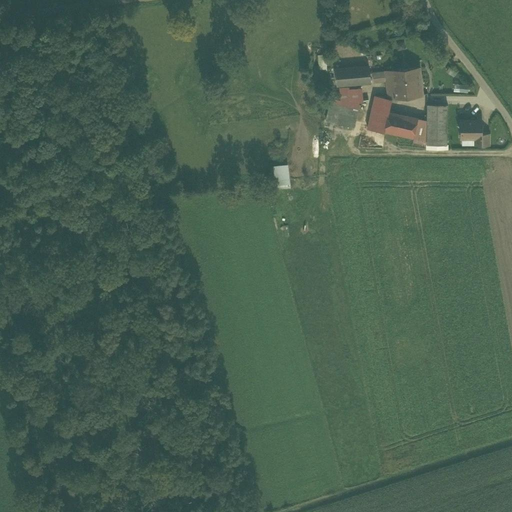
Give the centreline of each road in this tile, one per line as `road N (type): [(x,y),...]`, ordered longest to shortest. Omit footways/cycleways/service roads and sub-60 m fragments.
road 1 (residential): [(425,0),(511,126)]
road 2 (residential): [(0,17),(128,0)]
